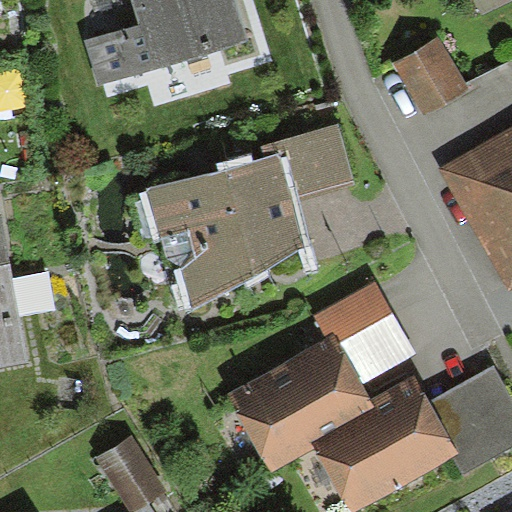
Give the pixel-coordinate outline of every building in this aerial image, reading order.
[(98,86),(248,41),(235,0),(131,0),(139,25),(85,41),(98,86)] [(476,0),(483,14),(511,0),(476,0)] [(423,116),(469,92),(439,37),(393,61),(423,116)] [(261,145),(265,158),(279,154),(292,199),(356,181),(339,123),(261,145)] [(511,127),(440,168),(509,291),(511,289),(511,127)] [(265,158),(147,188),(170,272),(176,270),(188,312),(305,246),(292,199),(279,154),(265,158)] [(0,368),(29,364),(2,215),(0,215),(0,368)] [(313,316),(325,338),(334,333),(339,343),(394,313),(377,281),(313,316)] [(417,353),(394,313),(339,343),(362,383),(417,353)] [(374,406),(370,399),(362,383),(339,343),(334,333),(325,338),(226,392),(271,473),(315,449),(311,442),(374,406)] [(511,396),(495,365),(430,401),(460,454),(453,457),(464,477),(511,450),(511,396)] [(355,511),(453,457),(460,454),(430,401),(415,374),(370,399),(374,406),(311,442),(315,449),(350,511),(355,511)] [(129,506),(166,485),(134,428),(96,449),(129,506)]
